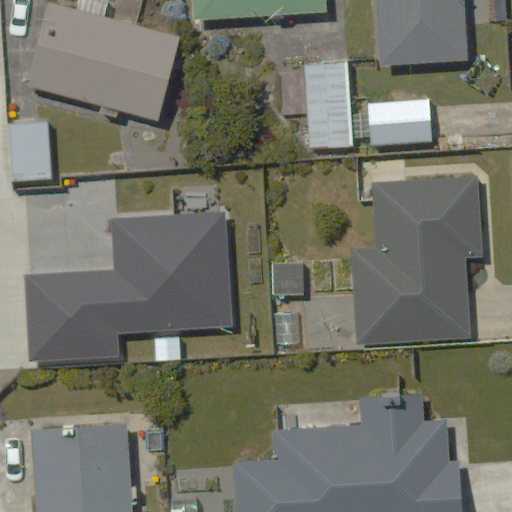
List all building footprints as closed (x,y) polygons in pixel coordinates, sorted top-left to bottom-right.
[(179,33),(54,0),(46,0),(24,83),(156,118),(179,33)] [(329,0),(188,0),(189,18),(330,11),(329,0)] [(465,0),(381,0),(382,59),(466,58),(465,0)] [(338,73),(337,57),(337,30),(265,32),(266,66),(280,65),(281,118),(304,118),(305,144),(353,143),(351,72),(338,73)] [(432,96),(364,99),(366,146),(434,142),(432,96)] [(50,120),(10,121),(13,177),(52,175),(50,120)] [(477,179),(380,183),(381,252),(346,254),(350,340),(467,334),(465,279),(482,278),(477,179)] [(38,511),(132,511),(129,413),(83,415),(84,441),(36,443),(38,511)]
